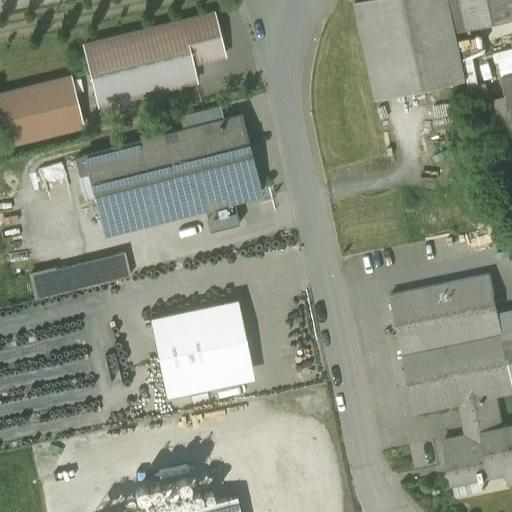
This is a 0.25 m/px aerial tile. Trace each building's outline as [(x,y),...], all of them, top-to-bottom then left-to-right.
[(369,0),(356,3),(376,99),(395,95),(396,95),(456,82),(467,79),(450,0),(369,0)] [(504,0),(462,0),(465,9),(505,1),(504,0)] [(215,13),(84,45),(99,104),(197,80),(193,63),(225,55),(215,13)] [(71,77),(0,94),(0,127),(4,144),(83,124),(71,77)] [(241,115),(85,155),(86,155),(105,233),(261,193),(241,115)] [(125,253),(31,274),(35,296),(130,275),(125,253)] [(491,274),(391,295),(416,413),(463,403),(496,396),(511,392),(511,374),(503,332),(491,274)] [(238,301),(149,317),(164,396),(253,380),(238,301)] [(511,330),(503,332),(511,374),(511,330)] [(496,396),(463,403),(470,435),(445,440),(453,481),(455,481),(454,477),(479,471),(481,481),(486,480),(485,477),(508,472),(510,484),(511,483),(511,425),(503,428),(496,396)] [(200,470),(134,484),(138,504),(99,511),(157,511),(207,502),(204,487),(208,490),(212,490),(217,490),(221,487),(223,483),(224,479),(223,474),(220,470),(217,468),(212,467),(208,468),(204,471),(201,475),(200,470)] [(157,511),(233,511),(231,497),(207,502),(157,511)]
